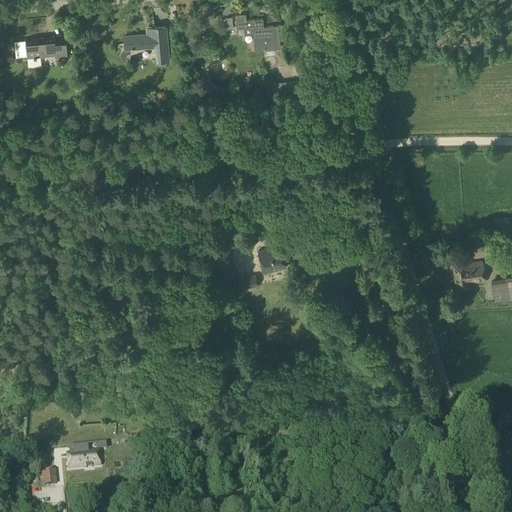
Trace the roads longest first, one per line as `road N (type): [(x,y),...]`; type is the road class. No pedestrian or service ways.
road 1 (unclassified): [(452,411),(325,0)]
road 2 (track): [(0,176),(371,146)]
road 3 (track): [(371,146),(511,142)]
